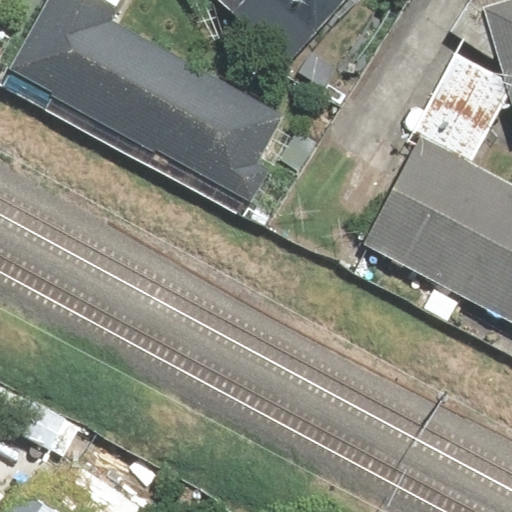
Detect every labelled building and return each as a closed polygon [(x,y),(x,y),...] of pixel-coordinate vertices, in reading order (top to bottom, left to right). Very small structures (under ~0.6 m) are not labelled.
[(116,0),(51,0),(14,65),(260,201),(278,168),(269,163),(296,116),(119,18),(126,6),(116,0)] [(253,0),(241,14),(297,64),(355,0),(253,0)] [(511,0),(507,0),(492,4),(511,74),(511,0)] [(511,182),(424,137),(368,243),(511,319),(511,182)] [(73,416),(0,383),(0,438),(53,461),(73,416)] [(61,511),(48,503),(41,511),(61,511)]
